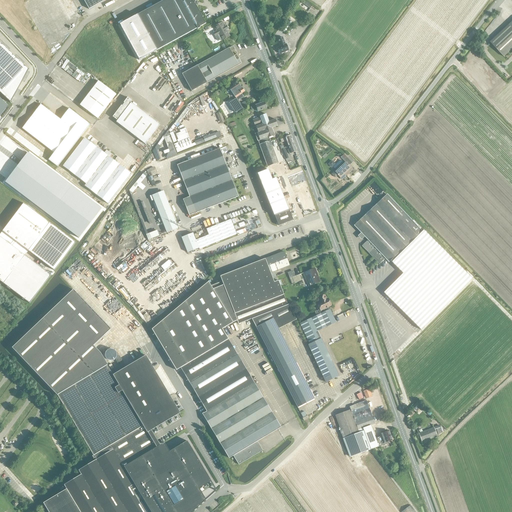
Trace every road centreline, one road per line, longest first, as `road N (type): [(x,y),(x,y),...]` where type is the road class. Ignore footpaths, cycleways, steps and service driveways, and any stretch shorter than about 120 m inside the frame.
road 1 (secondary): [(431,511),(321,206)]
road 2 (unclassified): [(321,206),(365,173),(499,0)]
road 3 (secondary): [(321,206),(244,0)]
